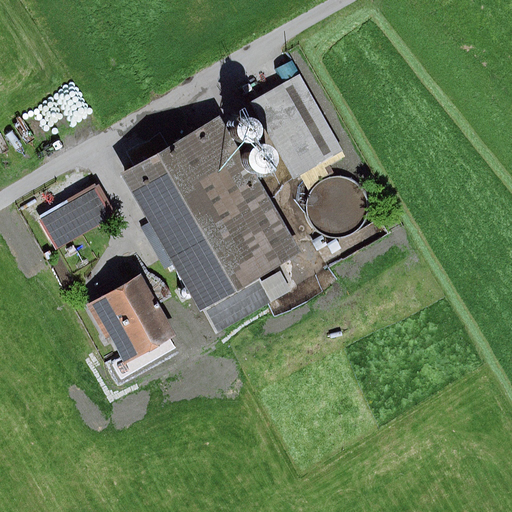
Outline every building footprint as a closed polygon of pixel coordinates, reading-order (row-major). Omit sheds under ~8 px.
[(302,71),(249,100),(292,177),(302,172),(313,192),(316,186),(319,182),(323,179),(328,176),(326,169),(349,156),(302,71)] [(219,127),(122,181),(196,313),(203,309),(218,336),(271,307),(256,280),(293,259),(219,127)] [(339,173),(333,174),(328,176),(323,179),(319,182),(316,186),(313,192),(311,197),(310,202),(310,208),(311,213),(314,218),(317,223),(320,227),(325,230),(330,233),(335,234),(340,235),(346,234),(351,233),(356,231),(361,227),(365,223),(368,219),(370,214),(371,208),(372,203),(371,197),(369,192),(367,187),(364,183),(359,179),(355,176),(350,174),(344,173),(339,173)] [(85,178),(27,211),(52,255),(111,221),(85,178)] [(138,282),(89,310),(107,340),(112,336),(129,366),(172,341),(138,282)]
